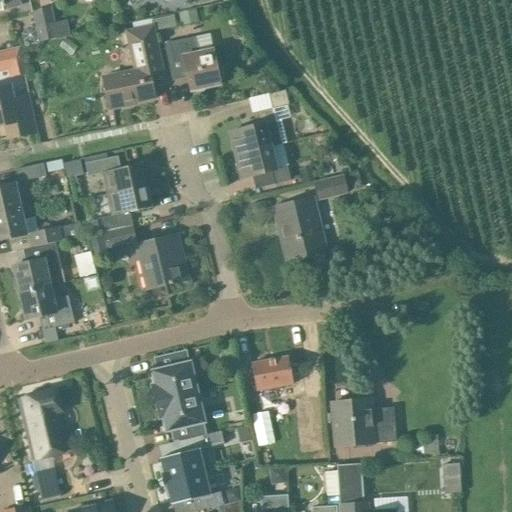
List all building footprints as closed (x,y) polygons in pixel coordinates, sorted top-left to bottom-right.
[(0,0),(0,1),(2,1),(4,9),(20,6),(18,0),(0,0)] [(34,10),(41,41),(59,37),(52,6),(34,10)] [(176,26),(173,16),(154,20),(156,30),(176,26)] [(156,30),(154,20),(153,20),(152,19),(132,23),(133,29),(125,30),(133,71),(103,77),(109,109),(155,99),(151,78),(165,75),(156,30)] [(199,53),(196,37),(164,44),(172,81),(188,78),(191,92),(220,85),(213,50),(199,53)] [(60,46),(72,56),(78,48),(66,38),(60,46)] [(19,49),(0,52),(0,71),(9,69),(11,77),(24,74),(19,49)] [(29,95),(12,98),(9,87),(0,88),(0,126),(4,126),(7,141),(38,134),(29,95)] [(228,133),(234,155),(281,145),(287,143),(278,108),(289,105),(285,91),(268,95),(271,109),(257,112),(261,125),(228,133)] [(281,145),(234,155),(240,180),(252,177),(271,172),(275,185),(290,181),(281,145)] [(107,195),(147,186),(142,165),(120,169),(118,156),(85,163),(88,176),(103,173),(107,195)] [(49,173),(65,169),(64,165),(63,161),(62,161),(56,162),(47,164),(49,173)] [(64,165),(67,180),(83,176),(79,161),(64,165)] [(47,176),(44,163),(15,170),(19,183),(47,176)] [(312,168),(298,171),(301,184),(315,181),(312,168)] [(348,194),(344,174),(315,181),(313,182),(318,201),(348,194)] [(0,214),(32,207),(29,196),(18,199),(15,184),(0,187),(0,214)] [(151,208),(147,186),(107,195),(112,216),(97,219),(100,232),(133,225),(130,212),(151,208)] [(326,253),(312,198),(291,204),(291,205),(274,210),(282,242),(285,241),(290,262),(326,253)] [(9,253),(23,250),(56,242),(80,237),(77,226),(62,230),(61,227),(38,233),(32,207),(0,214),(0,241),(6,240),(9,253)] [(136,243),(132,227),(103,234),(107,250),(136,243)] [(182,252),(177,235),(136,245),(147,291),(184,282),(177,254),(182,252)] [(62,269),(56,242),(23,250),(26,264),(12,267),(19,294),(51,286),(47,273),(62,269)] [(89,262),(80,265),(82,276),(92,274),(89,262)] [(51,286),(19,294),(25,320),(39,317),(42,331),(75,324),(68,296),(54,300),(51,286)] [(230,345),(218,348),(220,359),(232,356),(230,345)] [(153,387),(157,403),(191,395),(187,376),(192,375),(186,351),(154,358),(157,371),(153,372),(156,386),(153,387)] [(291,371),(288,357),(251,364),(256,391),(284,386),(286,399),(320,394),(318,368),(306,369),(291,371)] [(72,451),(57,390),(18,399),(33,460),(72,451)] [(191,395),(157,403),(160,418),(164,417),(167,431),(171,430),(174,442),(178,441),(178,442),(206,435),(200,411),(195,412),(191,395)] [(295,401),(299,450),(322,449),(319,399),(295,401)] [(370,410),(369,400),(332,403),(335,447),(396,442),(393,408),(370,410)] [(251,440),(247,427),(235,430),(239,443),(251,440)] [(163,482),(204,473),(199,450),(210,448),(206,435),(178,442),(181,453),(160,459),(162,465),(159,467),(163,482)] [(443,464),(444,479),(460,478),(459,463),(443,464)] [(408,511),(408,496),(374,498),(375,511),(373,511),(372,511),(368,511),(368,503),(364,503),(361,464),(337,465),(339,511),(408,511)] [(35,473),(41,500),(60,496),(55,468),(35,473)] [(272,470),(273,484),(287,483),(286,469),(272,470)] [(210,495),(204,473),(163,482),(167,497),(170,499),(171,505),(192,500),(195,511),(223,505),(220,492),(210,495)] [(240,500),(237,489),(225,491),(228,503),(240,500)] [(288,511),(287,496),(261,498),(261,511),(288,511)] [(229,511),(241,511),(241,500),(227,504),(229,511)] [(113,511),(112,502),(69,511),(113,511)]
